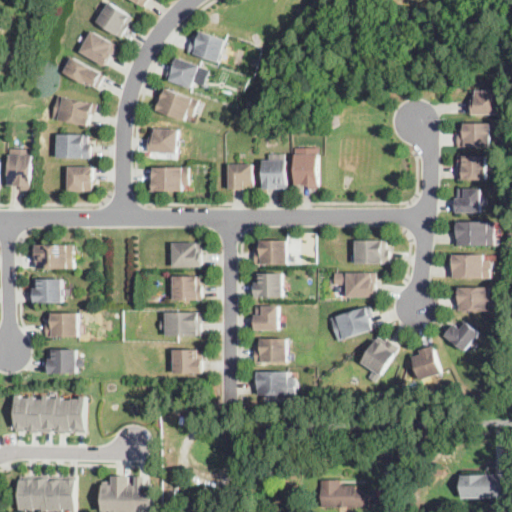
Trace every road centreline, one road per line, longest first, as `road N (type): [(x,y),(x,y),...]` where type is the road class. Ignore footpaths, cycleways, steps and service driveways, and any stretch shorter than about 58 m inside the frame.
road 1 (residential): [(0,218),(428,217)]
road 2 (residential): [(207,455),(226,431),(466,422)]
road 3 (residential): [(192,0),(160,30),(131,90),(124,216)]
road 4 (residential): [(417,306),(432,157),(419,124)]
road 5 (residential): [(230,217),(230,398)]
road 6 (residential): [(0,454),(118,450),(137,440)]
road 7 (residential): [(9,351),(9,218)]
